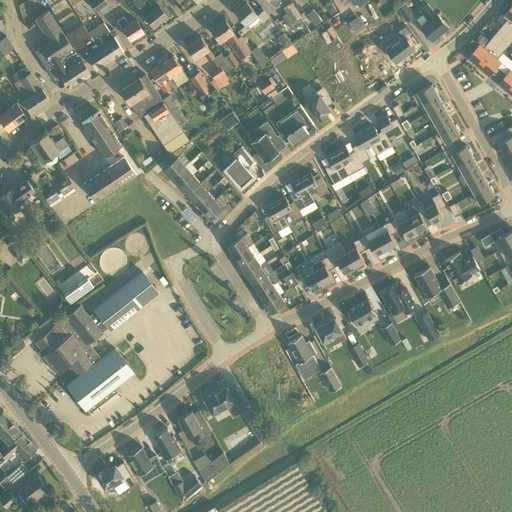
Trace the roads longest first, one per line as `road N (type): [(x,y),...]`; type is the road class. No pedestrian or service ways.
road 1 (residential): [(435,60),(333,128),(210,240)]
road 2 (residential): [(511,209),(266,329)]
road 3 (residential): [(223,355),(64,472)]
road 4 (secondary): [(64,103),(209,0)]
road 5 (residential): [(511,209),(435,60)]
road 6 (residential): [(210,240),(172,262),(223,355)]
road 7 (residential): [(5,0),(29,58),(64,103)]
